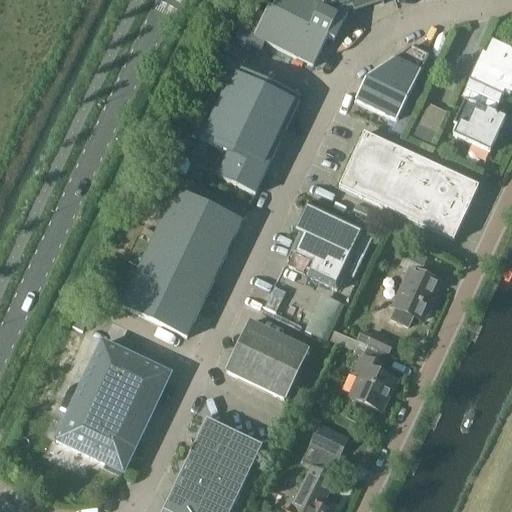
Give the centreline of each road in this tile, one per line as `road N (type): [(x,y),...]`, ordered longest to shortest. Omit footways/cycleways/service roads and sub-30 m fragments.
road 1 (unclassified): [(129,511),(317,113),(352,56),(401,18),(511,1)]
road 2 (secondary): [(0,354),(153,38),(179,0)]
road 3 (unclassified): [(357,511),(511,187)]
